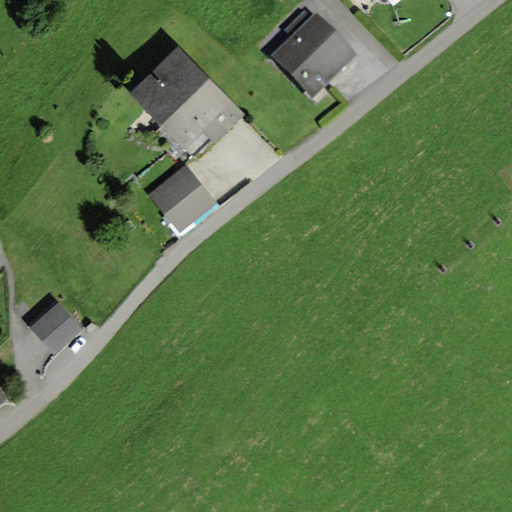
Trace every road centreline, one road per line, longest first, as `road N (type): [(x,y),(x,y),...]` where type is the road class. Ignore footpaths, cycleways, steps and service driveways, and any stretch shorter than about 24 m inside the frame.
road 1 (residential): [(400,75),(201,232),(0,436)]
road 2 (residential): [(495,0),(400,75)]
